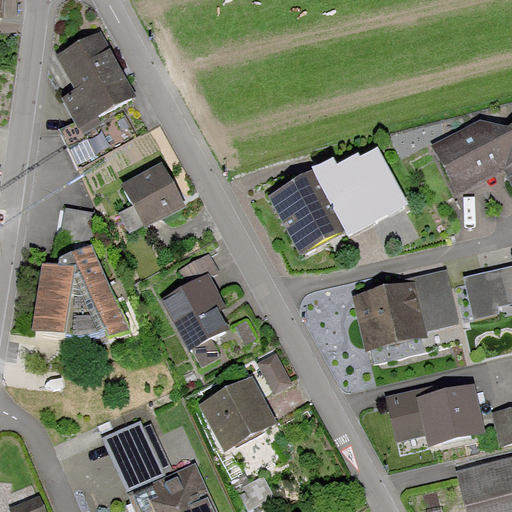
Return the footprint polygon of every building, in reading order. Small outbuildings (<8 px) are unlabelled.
[(134,96),(101,35),(56,59),(75,94),(64,100),(83,135),(102,124),(97,116),(134,96)] [(482,120),(432,146),(457,195),(504,170),(511,185),(511,124),(508,127),(482,120)] [(370,227),(411,207),(379,147),(363,156),(360,151),(337,163),(334,159),(311,171),(270,192),(301,254),(345,231),(349,238),(370,227)] [(163,164),(122,186),(133,205),(119,213),(131,235),(144,227),(146,231),(177,213),(188,208),(163,164)] [(61,208),(56,242),(92,247),(97,213),(61,208)] [(111,342),(132,334),(94,251),(62,263),(63,269),(44,269),(35,335),(69,340),(81,340),(94,338),(107,333),(111,342)] [(167,279),(176,297),(211,278),(220,274),(210,256),(167,279)] [(511,304),(511,267),(465,279),(474,320),(501,314),(499,307),(511,304)] [(416,283),(427,331),(461,324),(449,269),(410,278),(411,284),(416,283)] [(176,297),(165,303),(190,347),(192,346),(203,365),(220,356),(210,338),(230,327),(221,311),(227,308),(211,278),(176,297)] [(411,284),(353,295),(365,352),(429,338),(427,331),(416,283),(411,284)] [(256,339),(247,322),(237,328),(246,345),(256,339)] [(276,354),(258,364),(275,395),(293,385),(276,354)] [(198,406),(225,455),(281,424),(253,375),(198,406)] [(416,391),(387,398),(398,443),(427,436),(430,448),(486,434),(474,385),(418,399),(416,391)] [(504,461),(511,458),(511,408),(494,413),(504,461)] [(129,494),(174,474),(152,425),(144,429),(142,423),(104,439),(129,494)] [(511,511),(511,458),(504,461),(459,471),(468,511),(511,511)] [(174,474),(129,494),(136,511),(216,511),(195,464),(174,474)] [(45,511),(40,498),(9,511),(45,511)]
